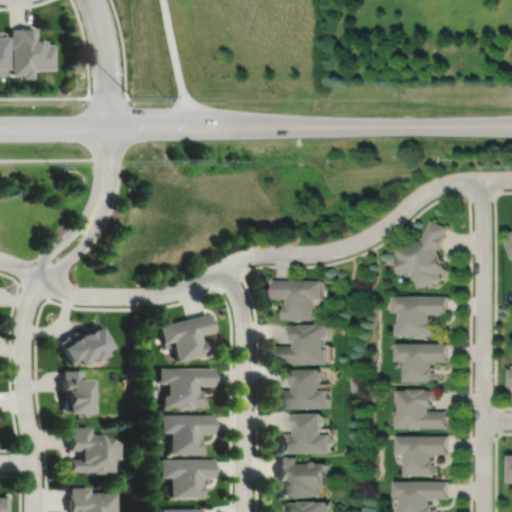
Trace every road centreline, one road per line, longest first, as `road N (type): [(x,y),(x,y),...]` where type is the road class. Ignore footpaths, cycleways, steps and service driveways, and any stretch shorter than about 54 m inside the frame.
road 1 (residential): [(0,259),(78,295),(157,294),(239,257),(329,250),(364,238),(450,181),(511,178)]
road 2 (residential): [(481,179),(482,511)]
road 3 (secondary): [(245,128),(511,125)]
road 4 (residential): [(245,511),(244,319),(223,267)]
road 5 (secondary): [(0,129),(245,128)]
road 6 (residential): [(34,511),(23,324),(41,279)]
road 7 (residential): [(91,0),(103,36),(108,129)]
